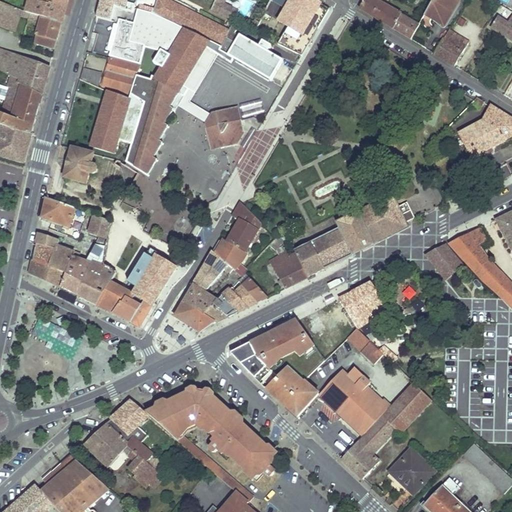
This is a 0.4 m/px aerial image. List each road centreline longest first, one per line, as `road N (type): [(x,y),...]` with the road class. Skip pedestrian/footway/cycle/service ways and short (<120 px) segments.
road 1 (tertiary): [(209,343),(511,191)]
road 2 (secondary): [(11,278),(84,0)]
road 3 (residential): [(278,113),(233,205),(145,343)]
road 4 (tertiary): [(209,343),(376,511)]
road 5 (residential): [(341,5),(511,113)]
road 6 (tertiary): [(155,369),(74,406),(15,419)]
road 7 (residential): [(145,343),(11,278)]
road 8 (residential): [(341,5),(278,113)]
